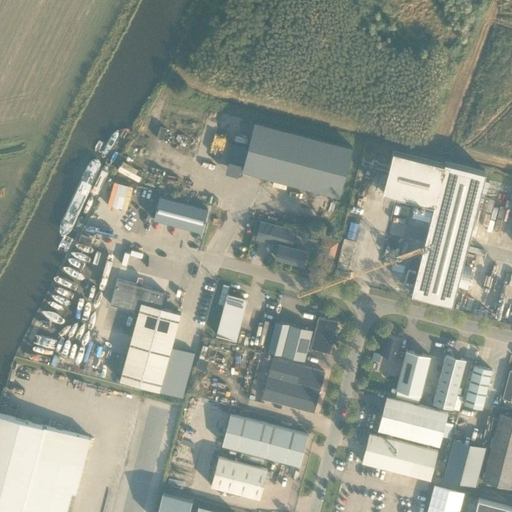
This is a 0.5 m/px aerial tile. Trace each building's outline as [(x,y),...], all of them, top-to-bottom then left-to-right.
[(233,143),(227,166),(239,170),(241,170),(339,196),(352,146),(254,120),(248,147),(233,143)] [(395,154),(385,195),(425,205),(424,210),(434,212),(432,222),(414,295),(454,305),(458,288),(459,287),(464,264),(476,216),(482,194),(487,174),(446,164),(445,166),(395,154)] [(483,193),(478,215),(498,219),(499,214),(508,216),(511,199),(483,193)] [(160,195),(153,219),(202,232),(208,208),(160,195)] [(498,227),(505,229),(508,218),(501,216),(498,227)] [(275,257),(302,264),(306,251),(295,248),(297,241),(293,240),(295,230),(260,221),(256,237),(278,243),(275,257)] [(344,237),(337,267),(348,270),(356,240),(344,237)] [(159,391),(168,360),(177,324),(181,312),(161,307),(165,292),(141,285),(142,279),(137,278),(136,284),(117,279),(110,304),(138,312),(120,380),(159,391)] [(218,303),(224,304),(229,285),(223,283),(218,303)] [(247,298),(227,293),(216,334),(236,339),(247,298)] [(472,298),(470,310),(489,314),(491,302),(472,298)] [(337,322),(318,317),(310,347),(329,353),(337,322)] [(263,344),(270,321),(265,319),(259,343),(263,344)] [(289,323),(276,319),(268,350),(282,354),(289,323)] [(289,323),(282,354),(305,359),(312,329),(289,323)] [(406,349),(405,353),(398,351),(401,338),(386,334),(381,353),(396,357),(396,356),(404,358),(396,389),(397,389),(420,395),(430,356),(406,349)] [(466,359),(446,354),(433,403),(453,409),(466,359)] [(324,371),(273,357),(262,398),(313,412),(324,371)] [(464,403),(482,408),(492,369),(474,365),(464,403)] [(511,370),(510,370),(503,398),(509,399),(508,402),(511,402),(511,370)] [(420,395),(397,389),(395,396),(418,402),(420,395)] [(439,445),(448,412),(387,396),(378,429),(439,445)] [(499,405),(497,412),(504,413),(506,407),(499,405)] [(66,511),(72,491),(76,492),(90,437),(0,412),(0,511),(66,511)] [(222,444),(300,465),(308,434),(230,413),(222,444)] [(482,481),(511,489),(511,484),(511,415),(500,413),(482,481)] [(453,423),(446,422),(442,435),(445,436),(444,440),(448,441),(453,423)] [(370,432),(362,462),(430,479),(438,450),(370,432)] [(486,446),(453,437),(443,477),(475,485),(486,446)] [(211,485),(260,498),(268,468),(219,456),(211,485)] [(434,483),(426,511),(458,511),(464,491),(434,483)] [(157,511),(188,511),(192,499),(163,491),(157,511)] [(511,511),(511,505),(479,497),(474,511),(511,511)]
